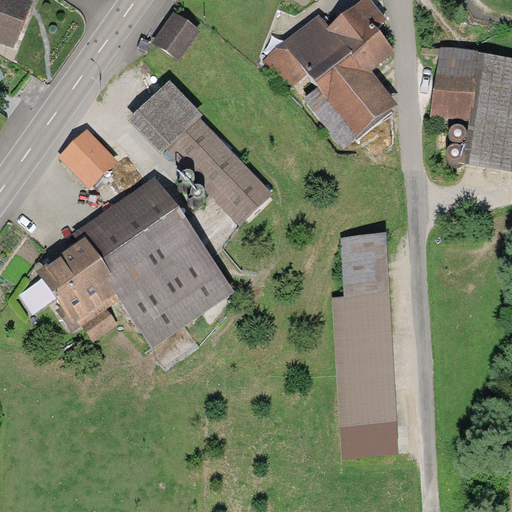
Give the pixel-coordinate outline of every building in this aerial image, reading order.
[(0,0),(0,44),(15,50),(34,2),(27,0),(0,0)] [(319,19),(265,60),(283,84),(287,80),(292,85),(296,82),(307,97),(304,100),(343,152),(399,109),(370,72),(394,53),(376,30),(387,22),(369,0),(366,0),(328,30),(319,19)] [(175,12),(155,40),(179,58),(199,30),(175,12)] [(433,131),(476,135),(482,76),(439,71),(433,131)] [(476,135),(471,181),(509,185),(511,159),(511,79),(482,76),(476,135)] [(200,118),(204,114),(171,79),(128,118),(161,154),(168,148),(200,118)] [(200,118),(168,148),(241,224),(273,194),(200,118)] [(87,132),(61,158),(91,188),(117,163),(87,132)] [(73,235),(79,244),(85,239),(114,280),(108,284),(120,300),(151,348),(233,293),(155,179),(73,235)] [(114,280),(85,239),(79,244),(60,257),(62,260),(48,270),(46,267),(36,275),(41,282),(54,302),(76,331),(82,327),(107,310),(120,300),(108,284),(114,280)] [(341,258),(344,315),(384,314),(381,257),(341,258)] [(54,302),(41,282),(19,296),(32,316),(54,302)] [(107,310),(82,327),(93,343),(118,326),(107,310)] [(336,316),(342,439),(389,436),(384,314),(344,315),(336,316)]
